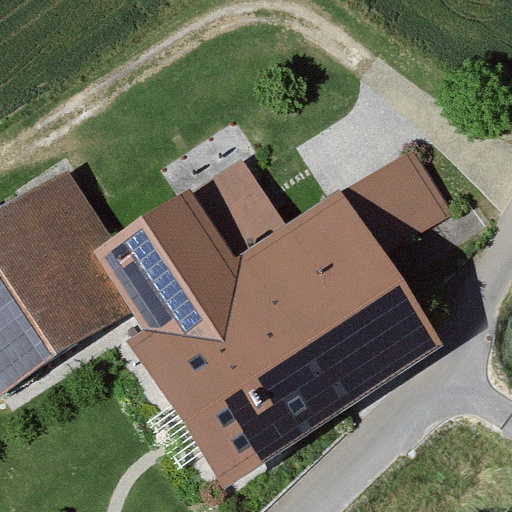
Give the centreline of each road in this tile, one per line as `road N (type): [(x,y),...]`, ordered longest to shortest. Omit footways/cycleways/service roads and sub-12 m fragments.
road 1 (unclassified): [(308,511),(449,367)]
road 2 (unclassified): [(511,245),(449,367)]
